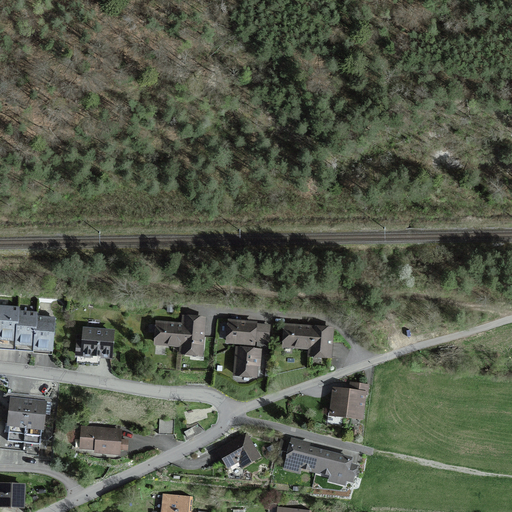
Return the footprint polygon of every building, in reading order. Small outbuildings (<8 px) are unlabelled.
[(10,343),(16,344),(18,313),(18,309),(0,307),(0,347),(10,348),(10,343)] [(36,318),(36,314),(18,313),(16,344),(15,349),(28,350),(29,345),(34,345),(36,318)] [(184,317),(183,325),(182,345),(181,353),(201,355),(202,336),(200,336),(201,319),(184,317)] [(55,319),(36,318),(34,345),(39,346),(39,351),(52,352),(55,319)] [(253,344),(254,340),(260,341),(262,326),(255,325),(255,324),(229,322),(228,342),(253,344)] [(181,345),(182,345),(183,325),(157,323),(156,343),(181,345)] [(269,326),(262,326),(260,341),(268,341),(269,326)] [(310,346),(312,328),(286,326),(284,344),(310,346)] [(332,329),(312,328),(310,346),(309,368),(329,368),(332,329)] [(84,342),(79,342),(77,362),(98,364),(99,355),(101,355),(101,353),(110,354),(112,332),(85,330),(84,342)] [(255,376),(257,351),(237,349),(235,374),(255,376)] [(351,392),(335,390),(331,414),(361,417),(364,394),(366,394),(367,385),(352,383),(351,392)] [(42,421),(43,414),(50,415),(52,397),(13,393),(9,427),(0,425),(0,448),(27,451),(27,454),(39,455),(39,448),(46,449),(47,441),(52,436),(53,422),(42,421)] [(83,428),(81,447),(100,448),(100,452),(118,453),(120,431),(83,428)] [(194,433),(192,428),(184,432),(187,437),(194,433)] [(217,451),(227,467),(239,460),(243,467),(260,457),(246,434),(217,451)] [(289,452),(286,463),(316,471),(321,451),(291,444),(292,440),(282,437),(279,450),(289,452)] [(321,451),(316,471),(353,480),(356,466),(349,464),(350,459),(321,451)] [(11,483),(9,485),(0,484),(0,505),(23,506),(23,486),(15,485),(13,483),(11,483)] [(190,511),(192,497),(165,494),(163,511),(190,511)]
